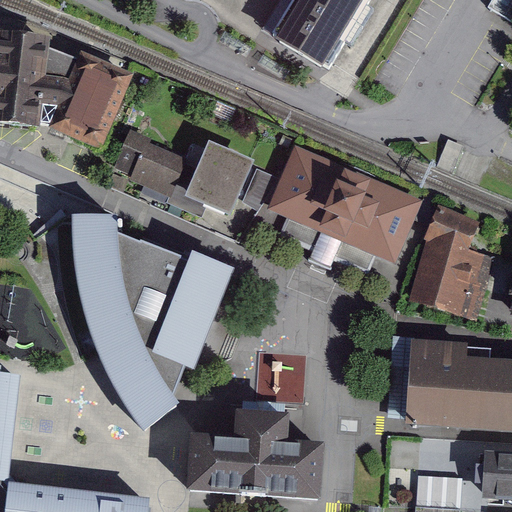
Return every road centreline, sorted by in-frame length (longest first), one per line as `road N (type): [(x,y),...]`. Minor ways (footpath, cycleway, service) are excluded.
road 1 (residential): [(335,511),(357,310),(394,278),(429,197)]
road 2 (residential): [(0,149),(245,250)]
road 3 (residential): [(323,109),(96,0)]
